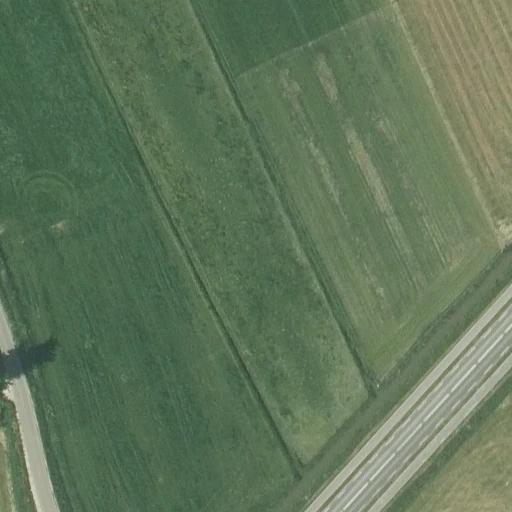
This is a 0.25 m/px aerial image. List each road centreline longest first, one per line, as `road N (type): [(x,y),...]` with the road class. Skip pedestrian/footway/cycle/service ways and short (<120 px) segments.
road 1 (primary): [(343,511),(511,326)]
road 2 (unclassified): [(50,511),(0,330)]
